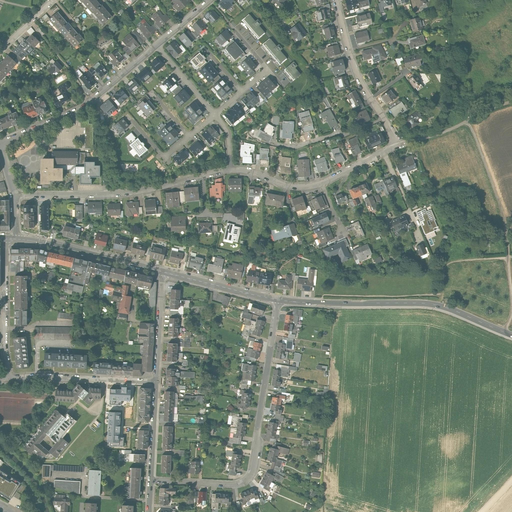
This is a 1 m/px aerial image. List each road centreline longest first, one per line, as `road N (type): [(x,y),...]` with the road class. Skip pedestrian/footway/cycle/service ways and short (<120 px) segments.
road 1 (residential): [(150,480),(230,484),(251,473),(278,300)]
road 2 (secondary): [(278,300),(433,304),(511,335)]
road 3 (residential): [(14,195),(115,194),(230,169)]
road 4 (residential): [(0,143),(87,105),(155,47)]
road 5 (residential): [(335,1),(355,72),(396,143)]
road 6 (secondary): [(16,239),(162,272)]
road 7 (residential): [(155,382),(9,378)]
road 8 (track): [(507,258),(501,211),(466,121)]
road 9 (residential): [(9,378),(5,239)]
